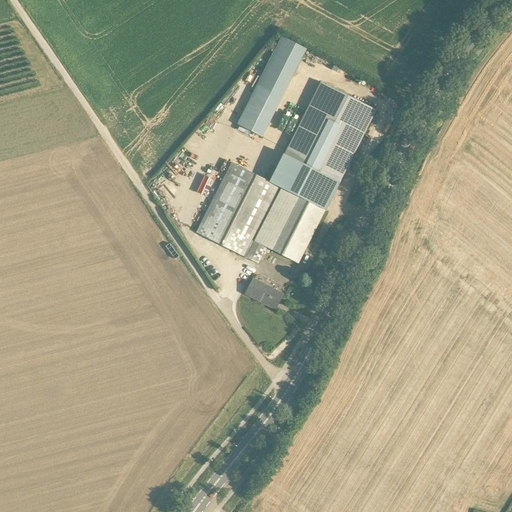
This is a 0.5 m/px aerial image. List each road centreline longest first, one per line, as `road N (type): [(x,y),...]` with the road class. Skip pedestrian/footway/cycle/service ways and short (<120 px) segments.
road 1 (secondary): [(194,511),(307,356),(436,95),(505,0)]
road 2 (track): [(12,0),(285,392)]
